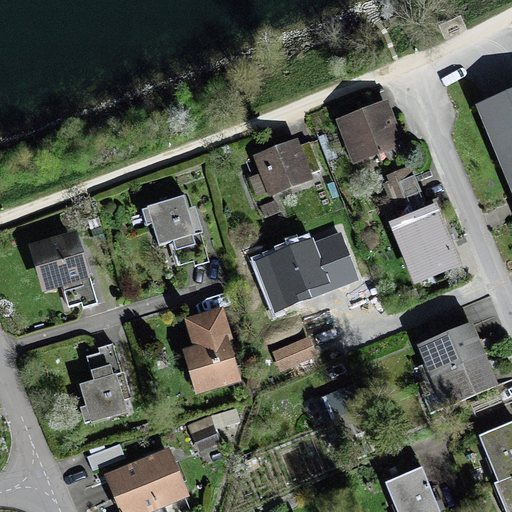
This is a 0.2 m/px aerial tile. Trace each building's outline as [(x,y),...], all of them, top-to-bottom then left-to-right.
[(511,93),(483,107),(511,172),(511,93)] [(381,107),(330,126),(347,171),(398,152),(381,107)] [(287,150),(247,164),(260,200),(300,186),(287,150)] [(411,178),(388,187),(399,214),(422,205),(411,178)] [(176,202),(138,214),(149,250),(187,239),(176,202)] [(429,212),(382,231),(410,297),(457,277),(429,212)] [(66,237),(21,252),(36,297),(81,282),(66,237)] [(215,312),(177,324),(188,358),(171,363),(184,402),(239,384),(215,312)] [(415,349),(426,378),(478,357),(467,328),(415,349)] [(306,341),(266,359),(276,381),(316,362),(306,341)] [(492,391),(478,357),(426,378),(440,411),(492,391)] [(124,414),(109,362),(85,369),(89,385),(76,389),(83,412),(75,414),(79,427),(124,414)] [(355,384),(346,388),(355,410),(364,406),(355,384)] [(371,423),(364,406),(355,410),(362,426),(371,423)] [(495,484),(511,476),(511,422),(475,439),(495,484)] [(119,445),(86,457),(91,470),(124,457),(119,445)] [(162,456),(95,484),(106,511),(161,511),(181,504),(162,456)] [(398,511),(439,511),(416,457),(381,471),(398,511)] [(511,511),(511,476),(495,484),(487,488),(497,511),(511,511)]
